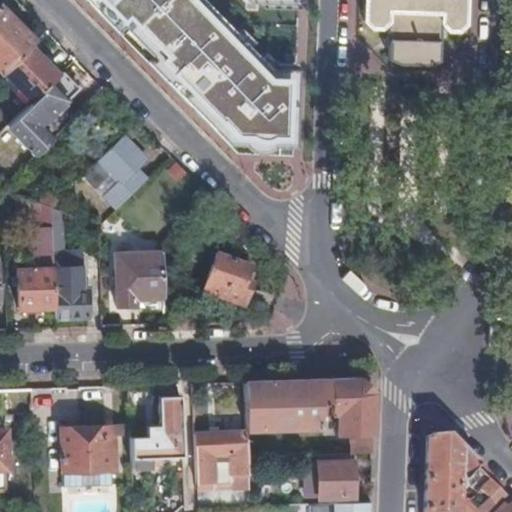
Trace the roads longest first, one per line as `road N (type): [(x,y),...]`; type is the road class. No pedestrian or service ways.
road 1 (residential): [(425,367),(473,312),(489,233),(501,0)]
road 2 (residential): [(322,269),(54,0)]
road 3 (residential): [(344,305),(294,343),(0,355)]
road 4 (residential): [(332,0),(322,269)]
road 5 (residential): [(391,511),(395,406),(425,367)]
road 6 (residential): [(425,367),(511,455)]
